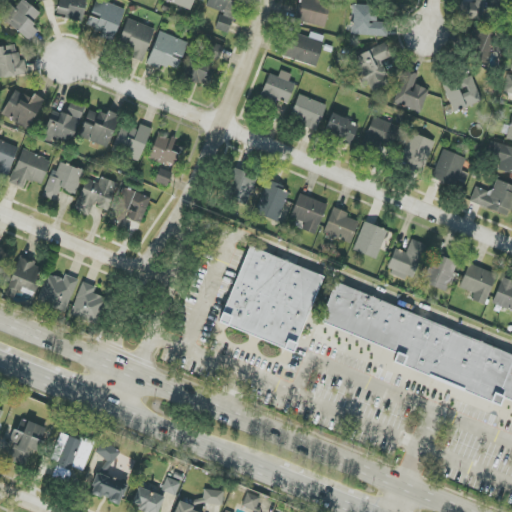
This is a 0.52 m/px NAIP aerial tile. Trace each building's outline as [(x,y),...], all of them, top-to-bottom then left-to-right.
[(39,30),(32,24),(40,13),(23,0),(21,0),(15,8),(10,4),(0,16),(0,17),(30,41),(39,30)] [(58,0),(57,13),(65,15),(64,19),(83,22),(86,0),(58,0)] [(124,8),(96,0),(94,0),(87,28),(101,32),(99,38),(114,43),(124,8)] [(194,0),(162,0),(190,11),(194,0)] [(216,30),(229,33),(237,0),(209,0),(207,8),(221,11),(216,30)] [(299,0),(295,21),(324,28),(330,3),(320,0),(299,0)] [(462,2),(460,18),(496,22),(497,10),(505,11),(506,0),(474,0),(474,3),(462,2)] [(386,37),(387,22),(376,22),(377,6),(352,5),(351,36),(386,37)] [(142,62),(155,30),(128,18),(117,45),(128,49),(126,55),(142,62)] [(493,31),(473,28),(468,57),(488,60),(493,31)] [(177,72),(188,42),(159,32),(148,62),(177,72)] [(309,37),(290,32),(283,58),(316,67),(324,36),(310,33),(309,37)] [(218,61),(223,46),(210,42),(206,56),(218,61)] [(353,57),(366,87),(370,85),(373,92),(391,84),(381,61),(391,57),(385,43),(353,57)] [(0,78),(27,74),(24,60),(18,61),(16,45),(0,47),(0,78)] [(184,77),(206,86),(215,65),(192,56),(184,77)] [(414,84),(418,74),(406,69),(392,102),(420,114),(429,90),(414,84)] [(289,82),(291,74),(280,71),(278,77),(268,74),(261,96),(288,105),(295,84),(289,82)] [(481,103),(473,76),(444,84),(452,111),(481,103)] [(1,116),(29,129),(44,100),(34,94),(32,99),(14,90),(1,116)] [(326,104),(298,95),(290,120),(318,129),(326,104)] [(107,148),(119,115),(108,111),(106,115),(89,109),(79,138),(107,148)] [(352,145),(359,123),(331,114),(326,132),(340,136),(338,141),(352,145)] [(381,140),(391,144),(398,127),(373,117),(361,148),(376,154),(381,140)] [(152,129),(140,124),(137,131),(122,124),(112,149),(139,160),(152,129)] [(434,141),(410,133),(399,165),(422,174),(434,141)] [(158,134),(148,158),(172,168),(182,144),(158,134)] [(0,179),(7,181),(18,145),(0,140),(0,179)] [(497,169),(511,173),(511,147),(493,142),(488,159),(499,162),(497,169)] [(9,183),(24,189),(27,180),(41,185),(51,161),(23,149),(9,183)] [(468,173),(462,172),(466,157),(440,151),(433,181),(465,188),(468,173)] [(42,197),(55,201),(60,189),(76,195),(85,172),(60,162),(57,171),(53,170),(42,197)] [(155,182),(167,187),(172,173),(159,168),(155,182)] [(257,176),(234,168),(225,197),(247,205),(257,176)] [(89,215),(93,205),(108,211),(118,184),(101,177),(98,184),(86,179),(75,210),(89,215)] [(511,208),(511,185),(496,180),(491,193),(475,187),(469,203),(509,217),(511,208)] [(267,181),(254,213),(277,222),(290,191),(267,181)] [(150,197),(123,188),(111,223),(124,227),(126,219),(141,224),(150,197)] [(302,230),(317,235),(326,203),(298,195),(291,219),(305,223),(302,230)] [(352,243),(358,221),(347,218),(349,213),(332,208),(324,235),(352,243)] [(388,231),(364,222),(353,250),(376,260),(388,231)] [(388,272),(413,281),(426,245),(411,240),(406,253),(396,249),(388,272)] [(247,247),(215,323),(288,353),(320,278),(247,247)] [(0,276),(8,251),(0,248),(0,276)] [(458,261),(435,252),(423,283),(446,292),(458,261)] [(4,295),(15,300),(20,287),(33,291),(43,267),(19,257),(4,295)] [(472,300),(485,305),(497,275),(469,264),(459,288),(474,294),(472,300)] [(66,275),(63,280),(48,274),(37,301),(65,313),(79,280),(66,275)] [(492,303),(511,311),(511,283),(502,279),(492,303)] [(96,287),(82,282),(70,316),(94,325),(104,298),(93,294),(96,287)] [(333,283),(511,357),(511,404),(500,400),(497,409),(388,364),(392,355),(316,323),(333,283)] [(42,426),(18,419),(12,442),(14,443),(10,461),(31,467),(42,426)] [(93,445),(63,434),(49,470),(79,481),(93,445)] [(95,454),(106,460),(102,468),(109,472),(120,450),(102,441),(95,454)] [(119,505),(127,485),(97,474),(90,493),(119,505)] [(176,496),(180,482),(165,478),(162,492),(176,496)] [(144,511),(158,511),(164,497),(138,487),(130,506),(144,511)] [(222,506),(223,492),(204,489),(203,500),(197,500),(197,503),(222,506)] [(256,511),(260,498),(247,493),(242,506),(256,511)] [(174,511),(203,511),(178,503),(174,511)]
